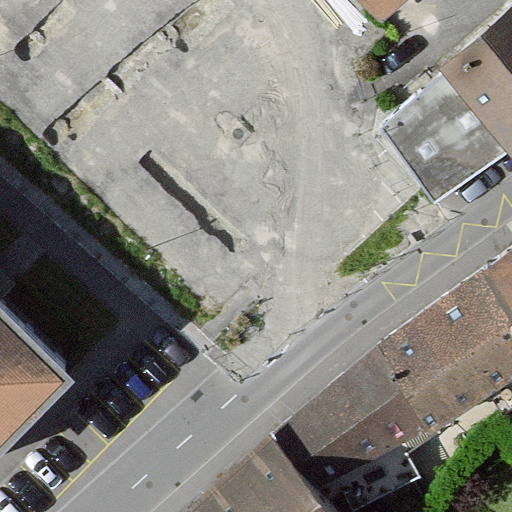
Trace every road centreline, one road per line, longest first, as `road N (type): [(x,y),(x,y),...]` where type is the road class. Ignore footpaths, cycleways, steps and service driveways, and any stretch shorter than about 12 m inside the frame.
road 1 (residential): [(135,511),(337,321),(511,190)]
road 2 (unknown): [(390,67),(244,224),(328,329)]
